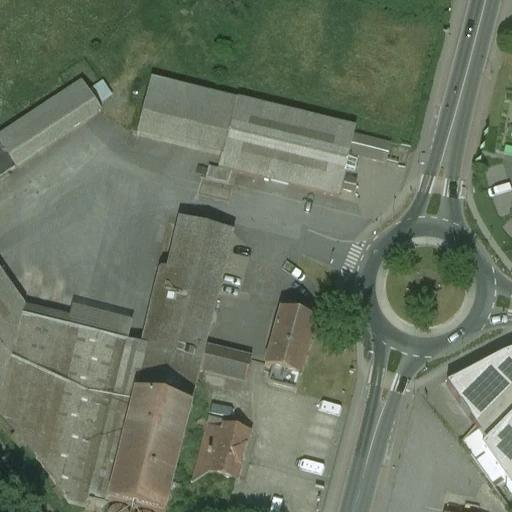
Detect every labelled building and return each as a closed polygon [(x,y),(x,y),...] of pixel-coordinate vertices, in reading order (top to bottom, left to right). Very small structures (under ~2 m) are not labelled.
[(233,100),(148,80),(134,136),(220,157),(233,100)] [(80,81),(0,129),(0,145),(14,167),(102,113),(80,81)] [(353,128),(233,100),(220,157),(216,170),(230,173),(337,199),(353,128)] [(359,135),(357,146),(370,148),(368,158),(389,162),(393,143),(359,135)] [(0,176),(14,167),(0,145),(0,176)] [(230,173),(216,170),(206,168),(203,182),(227,188),(230,173)] [(29,304),(0,263),(0,407),(72,503),(91,508),(93,496),(158,511),(172,511),(206,371),(248,380),(256,356),(211,345),(239,232),(183,218),(170,268),(161,272),(145,343),(133,340),(136,321),(77,306),(74,315),(29,304)] [(321,317),(285,308),(269,362),(277,365),(272,380),(301,388),(321,317)] [(511,349),(445,384),(485,443),(511,416),(511,349)] [(511,416),(485,443),(478,449),(511,495),(511,416)] [(222,431),(206,426),(192,477),(194,481),(190,482),(191,485),(212,474),(236,481),(250,433),(223,426),(222,431)]
